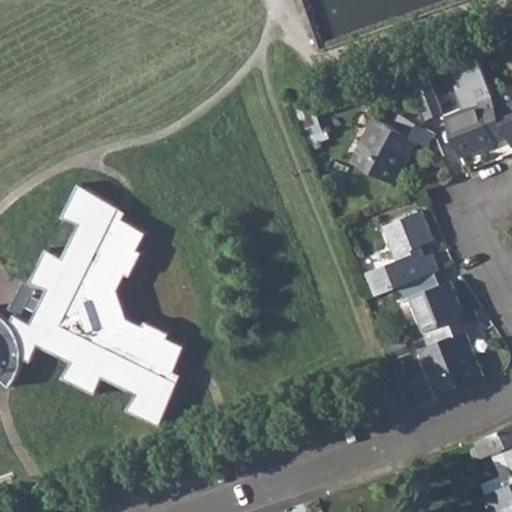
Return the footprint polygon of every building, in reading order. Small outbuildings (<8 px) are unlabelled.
[(430,74),(413,80),(429,117),(445,111),(430,74)] [(479,94),(491,90),(485,74),(473,78),(479,94)] [(479,102),(446,114),(463,156),(511,138),(498,107),(491,90),(479,94),(477,96),(479,102)] [(511,101),(498,107),(511,138),(511,141),(511,101)] [(373,118),(350,161),(395,183),(418,141),(428,146),(435,134),(399,116),(393,127),(373,118)] [(0,370),(16,383),(17,384),(24,373),(28,361),(29,354),(37,358),(45,342),(77,359),(68,374),(102,391),(108,375),(143,392),(134,406),(166,424),(184,379),(177,375),(191,342),(175,334),(178,329),(153,316),(150,322),(132,312),(123,284),(132,268),(138,271),(151,247),(145,244),(153,227),(123,208),(126,202),(86,177),(69,211),(85,218),(69,252),(54,242),(38,276),(54,283),(47,296),(38,291),(33,301),(43,307),(36,317),(21,308),(17,318),(4,307),(0,304),(0,370)] [(367,272),(376,295),(398,286),(436,271),(439,270),(432,254),(426,256),(421,244),(434,239),(423,211),(385,225),(398,260),(367,272)] [(436,271),(398,286),(404,301),(411,298),(424,332),(435,327),(465,316),(451,280),(441,284),(436,271)] [(465,316),(435,327),(440,340),(419,348),(437,394),(483,376),(466,331),(478,326),(473,312),(465,316)] [(402,340),(384,348),(389,359),(407,352),(402,340)] [(511,424),(500,430),(474,442),(481,458),(494,453),(503,476),(483,485),(486,494),(493,511),(499,511),(511,507),(511,424)]
